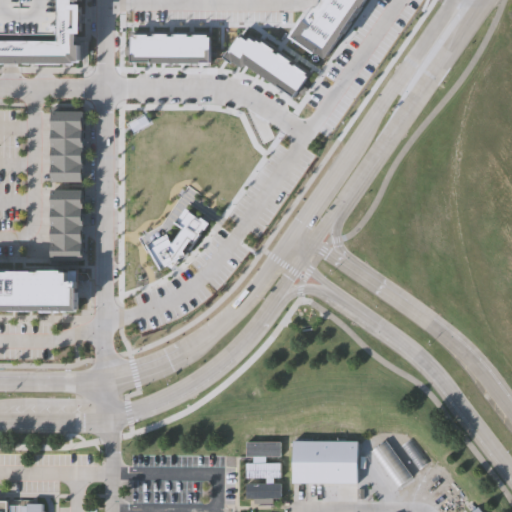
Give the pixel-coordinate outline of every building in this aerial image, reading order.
[(0,0),(74,0),(74,6),(80,6),(80,14),(78,14),(78,21),(80,21),(79,30),(74,30),(73,44),(80,44),(79,59),(74,59),(74,62),(67,62),(68,60),(60,60),(60,62),(37,62),(37,60),(30,60),(30,62),(23,62),(23,59),(18,59),(18,44),(21,44),(21,33),(0,33),(0,0)] [(362,0),(323,56),(292,34),(315,4),(317,6),(321,0),(362,0)] [(133,30),(147,30),(148,34),(151,34),(151,30),(167,30),(167,33),(171,33),(170,30),(187,30),(187,33),(191,33),(190,30),(203,30),(203,39),(209,39),(209,57),(209,64),(131,65),(131,59),(127,59),(127,37),(133,37),(133,30)] [(241,31),(247,36),(249,33),(255,37),(257,35),(275,49),(274,51),(278,55),(281,52),(292,60),(290,63),(295,67),(297,65),(306,72),(304,75),(309,80),(295,99),(242,59),(239,64),(224,53),(241,31)] [(133,128),(126,117),(143,107),(149,118),(133,128)] [(53,111),(84,112),(82,182),(52,181),(53,111)] [(53,191),(83,192),(82,261),(72,261),(52,261),(53,191)] [(146,245),(165,235),(168,239),(176,231),(171,226),(182,210),(201,223),(191,240),(188,238),(180,248),(183,251),(179,254),(159,267),(146,245)] [(0,271),(72,272),(71,311),(0,310),(0,271)] [(245,441),(279,442),(278,457),(244,457),(245,441)] [(292,441),(356,442),(355,484),(291,482),(292,441)] [(369,451),(385,441),(411,477),(396,488),(369,451)] [(245,463),(279,463),(279,478),(245,478),(245,463)] [(245,484),(279,484),(278,499),(244,499),(245,484)] [(0,511),(7,511),(8,500),(0,499),(0,511)] [(5,511),(5,501),(44,502),(43,511),(5,511)]
